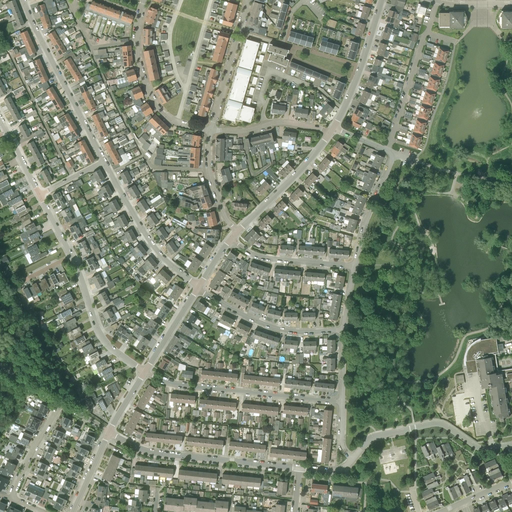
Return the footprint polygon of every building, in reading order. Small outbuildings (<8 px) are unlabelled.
[(9,4),(11,8),(17,6),(15,0),(13,0),(5,3),(6,6),(9,4)] [(52,7),(51,3),(53,3),(52,0),(46,0),(43,1),(44,4),(37,6),(39,12),(52,7)] [(288,5),(283,0),(277,0),(281,3),(280,7),(282,8),(281,11),(286,12),(288,5)] [(395,8),(402,11),(403,8),(405,0),(391,0),(391,4),(396,6),(395,6),(395,8)] [(97,2),(92,1),(91,4),(88,3),(85,10),(93,13),(97,2)] [(97,2),(93,13),(98,15),(102,4),(97,2)] [(227,6),(225,6),(224,9),(226,10),(235,12),(237,5),(228,2),(227,6)] [(252,8),(260,10),(262,11),(264,5),(254,2),(252,8)] [(102,4),(98,15),(103,17),(107,6),(102,4)] [(281,11),(282,8),(280,7),(273,5),(272,9),(279,11),(278,15),(278,16),(279,16),(278,19),(283,21),(283,20),(286,13),(286,12),(281,11)] [(425,6),(420,5),(420,6),(418,5),(416,13),(424,15),(426,8),(425,8),(425,6)] [(20,12),(17,6),(11,8),(13,14),(20,12)] [(39,12),(41,18),(48,15),(56,13),(55,10),(57,9),(56,6),(52,7),(39,12)] [(107,6),(103,17),(107,18),(111,7),(107,6)] [(116,9),(111,7),(107,18),(112,20),(116,9)] [(161,11),(150,7),(148,12),(159,16),(161,11)] [(250,17),(258,19),(260,20),(261,17),(258,17),(260,10),(252,8),(250,17)] [(408,13),(402,11),(395,8),(394,11),(395,11),(395,12),(389,10),(387,16),(398,19),(399,16),(405,18),(406,18),(408,13)] [(121,11),(116,9),(112,20),(117,22),(121,11)] [(235,12),(226,10),(225,13),(223,13),(222,16),(233,19),(235,12)] [(511,10),(503,11),(501,13),(499,15),(499,17),(498,19),(499,21),(499,23),(499,24),(500,26),(501,27),(502,28),(503,29),(511,28),(511,10)] [(129,14),(121,11),(117,22),(116,23),(120,25),(120,23),(125,25),(129,14)] [(466,17),(465,14),(464,12),(462,11),(452,11),(452,15),(450,15),(450,12),(449,12),(449,13),(439,13),(439,29),(450,29),(450,26),(452,26),(452,29),(462,29),(463,28),(464,27),(465,25),(466,22),(467,20),(466,17)] [(22,18),(20,12),(13,14),(16,21),(22,18)] [(157,21),(159,16),(148,12),(146,17),(157,21)] [(283,21),(278,19),(279,16),(278,16),(278,15),(271,13),(270,17),(277,19),(275,26),(280,32),(281,28),(283,21)] [(134,16),(129,14),(125,25),(130,27),(134,16)] [(49,17),(48,15),(41,18),(42,23),(56,19),(61,17),(61,15),(56,16),(53,17),(53,16),(49,17)] [(231,26),(233,19),(222,16),(221,19),(223,20),(222,24),(231,26)] [(398,19),(387,16),(386,22),(394,24),(393,27),(401,29),(402,26),(398,25),(400,20),(398,19)] [(157,21),(146,17),(145,21),(152,24),(151,27),(155,28),(155,26),(158,28),(160,22),(157,21)] [(250,17),(248,24),(260,27),(262,20),(260,20),(258,19),(250,17)] [(24,24),(22,18),(16,21),(17,24),(13,26),(14,28),(24,24)] [(55,23),(57,22),(56,19),(42,23),(44,29),(51,26),(54,25),(56,25),(55,24),(55,23)] [(358,22),(357,28),(363,30),(365,24),(358,22)] [(390,34),(391,35),(396,36),(398,36),(399,31),(391,29),(391,28),(385,26),(383,32),(390,34)] [(261,27),(259,35),(266,37),(267,33),(266,33),(267,29),(261,27)] [(363,30),(357,28),(355,35),(361,36),(363,30)] [(64,32),(65,31),(64,29),(61,30),(60,31),(59,30),(56,29),(54,31),(48,35),(51,40),(63,32),(64,32)] [(7,40),(17,35),(21,34),(19,31),(15,33),(8,36),(3,39),(7,46),(9,44),(7,40)] [(14,40),(15,42),(29,36),(27,31),(21,34),(17,35),(18,38),(14,40)] [(290,31),(287,41),(288,41),(293,42),(296,33),(290,31)] [(62,37),(65,35),(63,32),(51,40),(54,45),(60,41),(61,41),(63,40),(62,37)] [(220,32),(219,35),(217,35),(216,38),(227,41),(229,34),(220,32)] [(382,38),(389,41),(391,35),(390,34),(383,32),(382,38)] [(296,33),(293,42),(293,43),(293,42),(299,44),(302,34),(296,33)] [(416,42),(418,35),(414,33),(412,38),(410,37),(409,39),(410,40),(411,40),(411,41),(416,42)] [(299,44),(305,46),(308,36),(307,36),(302,35),(302,34),(299,44)] [(32,41),(29,36),(15,42),(13,44),(14,47),(21,44),(21,43),(24,42),(25,44),(32,41)] [(308,36),(305,46),(310,47),(310,48),(311,48),(314,38),(313,38),(308,36)] [(217,42),(216,46),(225,48),(227,41),(216,38),(215,42),(217,42)] [(61,41),(60,41),(54,45),(57,50),(67,44),(64,39),(63,40),(61,41)] [(244,89),(258,43),(246,39),(238,67),(239,68),(238,72),(237,72),(233,86),(244,89)] [(322,40),(321,40),(318,50),(319,50),(324,51),(324,52),(327,42),(322,40)] [(34,47),(32,41),(25,44),(26,47),(19,50),(18,48),(12,50),(14,55),(20,53),(27,50),(34,47)] [(67,44),(57,50),(60,55),(62,54),(64,57),(72,52),(69,47),(71,46),(71,45),(74,43),(73,41),(69,42),(67,44)] [(344,48),(347,49),(358,52),(358,49),(357,48),(359,44),(359,43),(349,41),(348,47),(345,46),(344,48)] [(327,42),(324,52),(325,52),(330,53),(333,43),(327,42)] [(333,44),(333,43),(330,53),(336,55),(339,45),(333,44)] [(288,50),(269,44),(267,51),(272,52),(272,54),(270,53),(268,59),(286,67),(288,61),(284,59),(284,56),(286,56),(288,50)] [(213,49),(212,52),(223,55),(225,48),(216,46),(215,49),(213,49)] [(446,57),(446,56),(447,56),(448,56),(448,55),(449,54),(448,54),(448,53),(447,53),(449,49),(438,46),(437,49),(439,49),(437,54),(446,57)] [(27,50),(20,53),(21,55),(24,54),(26,57),(27,59),(36,55),(35,53),(37,52),(34,47),(27,50)] [(357,52),(347,49),(344,48),(344,50),(347,51),(345,57),(344,57),(354,60),(355,55),(357,55),(357,52)] [(388,52),(385,50),(378,49),(377,54),(387,58),(388,52)] [(156,53),(154,53),(153,50),(143,52),(144,53),(144,55),(145,59),(156,56),(156,53)] [(79,59),(82,57),(83,57),(85,55),(83,53),(81,55),(80,54),(78,55),(78,56),(76,57),(74,54),(73,54),(72,52),(64,57),(66,60),(64,61),(67,66),(79,59)] [(221,62),(223,55),(212,52),(211,55),(213,56),(212,60),(221,62)] [(446,57),(437,54),(435,54),(433,60),(444,64),(445,60),(446,60),(447,60),(447,59),(447,58),(446,57)] [(146,65),(147,66),(156,64),(155,60),(157,60),(156,56),(145,59),(146,62),(146,65)] [(31,69),(42,64),(39,58),(29,63),(30,67),(21,71),(22,72),(23,72),(31,69)] [(67,66),(70,71),(76,68),(75,66),(78,64),(78,62),(80,61),(79,59),(67,66)] [(379,67),(382,68),(384,63),(381,62),(381,61),(375,59),(373,65),(379,67)] [(443,67),(444,64),(433,60),(432,63),(434,64),(433,68),(442,71),(442,70),(443,70),(444,70),(444,69),(444,68),(443,67)] [(298,65),(291,62),(286,74),(289,75),(292,69),(296,71),(298,65)] [(76,68),(70,71),(73,76),(84,70),(91,66),(90,63),(85,66),(85,67),(82,69),(80,68),(79,66),(76,68)] [(31,69),(23,72),(26,77),(30,75),(30,73),(36,70),(37,72),(44,69),(42,64),(31,69)] [(159,67),(157,68),(156,64),(147,66),(146,66),(147,70),(148,73),(159,71),(159,67)] [(297,78),(301,80),(306,68),(305,68),(298,65),(296,71),(300,73),(297,78)] [(383,68),(382,68),(379,67),(373,65),(371,70),(378,72),(377,73),(381,74),(383,68)] [(210,73),(206,72),(205,76),(216,79),(219,71),(211,68),(210,73)] [(306,68),(301,80),(304,81),(306,75),(311,77),(313,71),(306,68)] [(442,72),(442,71),(433,68),(431,72),(430,72),(429,75),(440,78),(441,75),(442,75),(442,74),(443,73),(442,72)] [(46,75),(44,69),(37,72),(38,75),(33,77),(33,78),(32,79),(33,81),(39,78),(46,75)] [(123,75),(124,78),(135,74),(134,69),(126,71),(126,72),(123,73),(123,75)] [(73,76),(76,81),(78,80),(80,84),(86,81),(83,77),(82,77),(81,75),(86,72),(84,70),(73,76)] [(150,80),(159,78),(158,74),(160,74),(159,71),(148,73),(149,76),(148,76),(149,79),(150,80)] [(311,77),(315,79),(312,84),(316,86),(321,74),(320,74),(313,71),(311,77)] [(135,74),(124,78),(126,82),(118,85),(119,88),(132,84),(131,81),(137,80),(135,74)] [(321,74),(316,86),(319,87),(321,81),(326,83),(328,77),(321,74)] [(49,80),(46,75),(39,78),(33,81),(34,84),(41,81),(42,83),(41,84),(42,88),(48,85),(47,81),(49,80)] [(379,79),(385,81),(386,78),(385,78),(382,77),(378,75),(377,78),(376,77),(370,75),(368,80),(374,83),(377,85),(379,79)] [(438,82),(440,78),(429,75),(428,78),(430,78),(428,83),(437,85),(438,85),(439,84),(440,83),(439,82),(438,82)] [(205,84),(214,87),(216,79),(205,76),(204,80),(206,81),(205,84)] [(82,93),(99,85),(103,84),(102,80),(93,84),(94,85),(91,86),(87,87),(86,85),(79,88),(82,93)] [(345,84),(336,80),(334,86),(331,85),(330,87),(333,88),(343,92),(344,89),(343,89),(345,84)] [(371,89),(374,83),(368,80),(365,86),(371,89)] [(437,86),(437,85),(428,83),(427,87),(425,86),(424,89),(435,92),(436,89),(437,89),(438,88),(438,87),(438,86),(437,86)] [(214,87),(205,84),(204,88),(202,87),(201,91),(212,94),(214,87)] [(5,89),(3,85),(0,86),(0,94),(9,90),(8,87),(5,89)] [(49,96),(55,92),(52,87),(50,88),(48,85),(42,88),(45,91),(46,91),(47,92),(41,96),(36,99),(38,102),(42,99),(43,99),(44,98),(45,98),(49,96)] [(101,88),(99,85),(82,93),(84,99),(91,96),(94,94),(95,94),(94,91),(101,88)] [(23,86),(13,92),(15,96),(18,94),(17,93),(24,89),(23,86)] [(131,96),(141,91),(139,86),(131,89),(131,90),(128,91),(131,96)] [(165,90),(163,86),(155,91),(154,91),(155,92),(155,93),(156,95),(158,98),(168,92),(166,89),(165,90)] [(239,108),(244,89),(233,86),(229,99),(228,100),(230,100),(228,104),(227,104),(227,105),(226,108),(228,109),(226,115),(224,114),(223,118),(235,122),(236,118),(250,123),(254,108),(243,105),(242,109),(239,108)] [(343,92),(333,88),(330,87),(329,89),(332,90),(330,96),(339,100),(339,99),(341,95),(342,95),(343,92)] [(434,96),(435,92),(424,89),(423,92),(425,92),(424,97),(433,100),(433,99),(434,99),(435,99),(435,98),(435,97),(435,96),(434,96)] [(364,90),(361,96),(370,100),(373,94),(375,95),(378,97),(385,99),(386,97),(379,95),(376,93),(370,91),(370,93),(364,90)] [(144,96),(141,91),(131,96),(133,101),(136,99),(136,100),(144,96)] [(202,94),(201,98),(210,101),(212,94),(201,91),(200,94),(202,94)] [(58,97),(55,92),(49,96),(52,101),(58,97)] [(161,103),(162,104),(170,99),(168,96),(170,95),(168,92),(158,98),(160,101),(161,103)] [(91,96),(84,99),(86,104),(102,97),(101,94),(96,96),(96,97),(95,97),(94,94),(91,96)] [(7,105),(13,102),(11,99),(14,97),(13,95),(4,99),(7,105)] [(370,106),(372,101),(370,100),(361,96),(359,102),(365,104),(365,105),(370,106)] [(53,103),(48,106),(49,109),(52,108),(55,106),(61,102),(58,97),(52,101),(53,103)] [(86,104),(89,109),(96,106),(95,104),(104,100),(103,97),(102,97),(86,104)] [(417,99),(416,102),(420,103),(431,107),(432,103),(433,103),(434,102),(433,101),(433,100),(424,97),(422,101),(417,99)] [(208,108),(210,101),(201,98),(200,102),(198,101),(197,105),(208,108)] [(135,117),(150,107),(147,102),(143,105),(141,101),(135,105),(137,109),(139,111),(137,113),(133,115),(135,117)] [(325,105),(323,108),(329,113),(333,109),(325,101),(323,104),(325,105)] [(15,107),(13,102),(7,105),(10,110),(15,107)] [(55,106),(52,108),(51,108),(52,110),(56,108),(58,111),(64,107),(61,102),(55,106)] [(421,107),(419,111),(428,114),(429,113),(430,113),(431,112),(430,111),(430,110),(431,107),(420,103),(419,106),(421,107)] [(198,115),(206,117),(208,108),(197,105),(196,110),(199,110),(198,115)] [(364,108),(359,105),(357,109),(356,109),(353,115),(362,119),(363,115),(361,114),(362,112),(367,114),(368,111),(364,108)] [(18,113),(17,110),(15,107),(10,110),(12,116),(18,113)] [(113,110),(104,115),(102,112),(105,110),(103,107),(98,109),(99,112),(92,116),(94,121),(114,112),(113,110)] [(135,117),(128,121),(131,125),(132,124),(133,125),(136,123),(134,120),(136,119),(139,117),(141,116),(143,118),(145,116),(146,116),(153,112),(150,107),(135,117)] [(329,113),(323,108),(320,111),(318,109),(316,111),(325,118),(329,113)] [(27,118),(32,116),(37,113),(35,110),(25,115),(27,118)] [(57,124),(58,126),(61,124),(65,122),(71,118),(68,113),(65,115),(63,111),(56,116),(60,122),(57,124)] [(428,115),(428,114),(419,111),(418,115),(416,115),(415,118),(426,121),(427,118),(428,118),(429,117),(429,116),(429,115),(428,115)] [(114,113),(114,112),(94,121),(97,127),(103,124),(102,121),(109,118),(109,117),(116,114),(115,112),(114,113)] [(21,118),(18,113),(12,116),(15,121),(21,118)] [(48,114),(43,117),(46,122),(52,118),(49,114),(48,114)] [(147,130),(158,118),(155,115),(147,123),(149,125),(145,128),(147,130)] [(359,128),(363,119),(362,119),(353,115),(350,120),(353,121),(351,124),(359,128)] [(61,124),(58,126),(53,129),(54,131),(62,126),(63,127),(66,125),(68,127),(74,123),(71,118),(65,122),(61,124)] [(154,130),(162,122),(158,118),(147,130),(149,132),(152,128),(154,130)] [(415,125),(424,128),(424,127),(425,127),(426,127),(426,126),(426,125),(425,124),(426,121),(415,118),(414,121),(416,121),(415,125)] [(22,132),(27,129),(25,126),(29,124),(28,122),(18,126),(22,132)] [(99,132),(112,126),(112,124),(109,125),(107,122),(103,124),(97,127),(99,132)] [(165,125),(162,122),(154,130),(156,132),(153,135),(154,137),(165,125)] [(77,128),(74,123),(68,127),(69,130),(63,134),(64,136),(77,128)] [(165,125),(154,137),(153,139),(159,145),(160,142),(160,138),(161,137),(169,129),(165,125)] [(411,132),(422,135),(423,132),(424,132),(424,131),(425,130),(424,129),(424,128),(415,125),(413,129),(412,129),(411,130),(411,132)] [(111,131),(110,129),(113,128),(112,126),(99,132),(101,137),(108,134),(107,132),(111,131)] [(25,138),(31,135),(29,133),(32,132),(30,128),(27,129),(22,132),(25,138)] [(80,133),(77,128),(64,136),(66,138),(68,136),(69,137),(69,136),(71,139),(74,137),(80,133)] [(287,147),(289,140),(288,140),(290,132),(283,131),(282,139),(276,138),(278,146),(281,147),(281,146),(287,147)] [(421,139),(422,135),(411,132),(410,135),(412,135),(410,140),(419,143),(420,142),(421,142),(421,141),(422,140),(421,139)] [(143,143),(143,144),(145,141),(148,137),(144,133),(138,139),(142,144),(143,143)] [(270,149),(273,149),(269,133),(269,134),(264,135),(267,146),(267,149),(270,148),(270,149)] [(107,149),(126,139),(125,135),(118,139),(117,137),(104,144),(107,149)] [(255,137),(258,148),(260,147),(261,152),(263,151),(260,136),(255,137)] [(254,153),(250,138),(245,139),(248,150),(251,150),(252,154),(254,153)] [(30,149),(36,146),(34,143),(37,142),(36,139),(27,144),(30,149)] [(80,148),(86,144),(84,139),(77,143),(73,145),(74,147),(72,148),(66,151),(68,155),(80,148)] [(128,142),(126,139),(107,149),(110,154),(116,151),(115,149),(128,142)] [(419,143),(410,140),(409,144),(407,143),(396,140),(395,143),(417,150),(418,146),(419,146),(420,146),(420,145),(420,144),(419,143)] [(145,141),(143,144),(141,147),(146,151),(150,145),(145,141)] [(342,152),(345,154),(347,151),(342,147),(344,143),(341,141),(340,143),(338,141),(334,146),(342,152)] [(89,150),(86,144),(80,148),(68,155),(69,157),(81,151),(82,153),(89,150)] [(33,155),(39,152),(37,149),(36,146),(30,149),(33,155)] [(341,153),(342,152),(334,146),(330,151),(332,153),(331,155),(334,157),(335,155),(338,157),(339,155),(341,157),(343,154),(341,153)] [(45,148),(42,150),(39,152),(33,155),(36,160),(42,157),(40,154),(43,152),(47,151),(45,148)] [(85,158),(92,155),(89,150),(82,153),(83,153),(79,155),(80,159),(78,160),(79,162),(85,158)] [(117,153),(116,151),(110,154),(112,160),(126,153),(125,151),(122,152),(121,151),(117,153)] [(383,157),(376,154),(372,152),(370,158),(374,160),(381,163),(383,157)] [(130,161),(126,153),(112,160),(115,165),(119,163),(120,166),(130,161)] [(95,160),(92,155),(85,158),(79,162),(80,164),(82,163),(83,166),(95,160)] [(45,156),(42,157),(36,160),(38,166),(48,161),(46,159),(45,156)] [(321,162),(326,166),(331,160),(332,160),(329,157),(328,159),(326,157),(321,162)] [(73,165),(74,165),(71,160),(66,163),(69,168),(73,165)] [(381,163),(374,160),(372,164),(368,162),(367,164),(378,169),(381,163)] [(284,168),(288,173),(293,168),(291,166),(293,165),(290,162),(284,168)] [(326,166),(321,162),(317,167),(319,169),(318,171),(321,173),(326,166)] [(43,178),(49,175),(47,171),(51,169),(49,167),(40,172),(43,178)] [(222,176),(230,174),(229,170),(232,169),(231,167),(220,170),(222,176)] [(275,181),(278,178),(273,174),(274,172),(269,168),(265,171),(275,181)] [(288,173),(284,168),(278,175),(281,177),(282,176),(284,178),(288,173)] [(90,177),(91,180),(102,174),(99,169),(93,173),(94,175),(90,177)] [(120,174),(122,179),(135,172),(134,170),(132,171),(132,170),(128,172),(126,170),(120,174)] [(135,172),(122,179),(125,184),(132,180),(131,178),(135,176),(139,173),(138,171),(135,172)] [(374,180),(376,174),(369,171),(368,174),(364,172),(364,173),(360,171),(359,174),(363,175),(366,177),(374,180)] [(161,187),(161,180),(161,172),(155,172),(152,173),(158,186),(161,187)] [(312,173),(308,178),(313,182),(319,176),(316,173),(314,175),(312,173)] [(102,174),(91,180),(93,183),(97,181),(98,183),(105,179),(102,174)] [(231,177),(230,174),(222,176),(224,182),(235,179),(234,177),(231,177)] [(6,178),(5,175),(0,177),(0,188),(9,184),(7,180),(6,180),(5,179),(6,178)] [(51,178),(49,175),(43,178),(47,184),(56,179),(54,177),(51,178)] [(374,180),(366,177),(364,183),(371,186),(374,180)] [(313,182),(308,178),(304,182),(305,184),(304,186),(307,188),(313,182)] [(261,186),(266,190),(270,185),(268,184),(270,182),(267,179),(261,186)] [(171,190),(173,182),(167,182),(167,180),(161,180),(161,187),(162,188),(171,190)] [(78,187),(76,183),(67,188),(69,192),(76,189),(76,190),(79,189),(78,187)] [(364,183),(362,186),(358,185),(357,187),(369,192),(371,186),(364,183)] [(7,185),(9,184),(0,188),(0,191),(1,194),(3,193),(5,197),(17,191),(14,193),(12,189),(8,191),(7,189),(9,188),(7,185)] [(99,195),(110,189),(107,184),(100,188),(102,190),(98,192),(94,194),(95,197),(99,195)] [(128,189),(131,194),(141,187),(140,184),(136,187),(134,185),(128,189)] [(134,198),(140,194),(144,192),(143,190),(148,187),(146,184),(142,187),(141,187),(131,194),(134,198)] [(189,194),(191,195),(193,194),(198,192),(206,190),(205,184),(189,188),(184,190),(185,193),(189,194)] [(266,190),(261,186),(255,192),(258,195),(259,193),(261,195),(266,190)] [(294,192),(298,197),(304,191),(302,188),(300,190),(298,188),(294,192)] [(110,189),(99,195),(100,198),(104,196),(105,198),(113,194),(110,189)] [(55,201),(66,196),(66,195),(65,195),(63,190),(53,195),(55,201)] [(207,191),(206,190),(198,192),(198,193),(194,195),(195,198),(199,196),(200,198),(208,195),(207,191)] [(17,191),(5,197),(0,200),(3,206),(8,203),(7,202),(11,201),(13,204),(22,200),(20,196),(19,196),(18,195),(19,194),(17,191)] [(298,197),(294,192),(289,197),(291,199),(289,200),(292,203),(298,197)] [(356,200),(364,203),(366,197),(355,193),(354,195),(358,197),(356,200)] [(150,201),(140,208),(143,213),(149,208),(148,206),(151,204),(154,208),(165,201),(163,197),(161,198),(159,195),(150,201)] [(197,205),(210,201),(208,195),(200,198),(201,202),(198,201),(196,202),(196,200),(191,201),(190,201),(190,204),(193,205),(197,204),(197,205)] [(63,207),(75,201),(73,199),(69,201),(66,196),(55,201),(58,206),(62,204),(63,207)] [(240,210),(240,203),(241,196),(237,196),(236,203),(232,202),(231,206),(234,206),(233,209),(240,210)] [(140,208),(150,201),(148,198),(144,201),(143,199),(136,203),(140,208)] [(104,211),(107,210),(118,204),(115,199),(108,203),(110,205),(105,207),(103,208),(104,211)] [(17,214),(25,210),(27,209),(24,205),(23,205),(22,204),(24,203),(22,200),(13,204),(12,205),(14,210),(15,210),(17,214)] [(277,205),(282,209),(288,203),(286,201),(284,202),(282,200),(277,205)] [(356,200),(355,204),(354,206),(361,209),(364,203),(356,200)] [(76,204),(75,201),(63,207),(64,210),(61,211),(64,217),(74,212),(75,211),(79,209),(76,204)] [(212,206),(210,201),(197,205),(197,204),(193,205),(192,208),(192,209),(196,209),(198,208),(199,210),(204,208),(204,209),(212,206)] [(118,204),(107,210),(108,213),(112,211),(114,213),(120,209),(118,204)] [(282,209),(277,205),(273,209),(275,211),(273,213),(275,216),(278,214),(279,215),(283,211),(281,210),(282,209)] [(300,205),(293,211),(300,218),(307,212),(300,205)] [(361,209),(354,206),(351,212),(359,215),(361,209)] [(26,213),(25,210),(17,214),(16,214),(13,216),(16,222),(21,220),(22,222),(29,219),(31,218),(29,213),(26,215),(25,213),(26,213)] [(206,213),(208,220),(216,218),(214,211),(206,213)] [(72,223),(83,217),(82,215),(77,217),(74,212),(64,217),(67,222),(70,221),(72,223)] [(146,217),(149,222),(160,215),(158,212),(154,215),(152,213),(146,217)] [(113,222),(115,225),(126,219),(123,214),(116,218),(117,220),(113,222)] [(160,215),(149,222),(152,227),(159,222),(157,220),(161,217),(160,215)] [(263,219),(267,224),(273,218),(271,215),(269,217),(267,215),(263,219)] [(84,220),(83,217),(72,223),(73,226),(69,228),(72,233),(84,227),(83,227),(87,225),(84,220)] [(343,223),(347,224),(355,226),(357,220),(345,217),(343,223)] [(185,228),(187,225),(173,218),(172,221),(185,228)] [(216,218),(208,220),(206,220),(208,226),(217,224),(216,218)] [(32,229),(34,228),(36,227),(34,222),(31,224),(30,222),(31,222),(29,219),(22,222),(21,223),(23,228),(24,227),(27,231),(29,230),(32,229)] [(126,219),(115,225),(116,228),(120,225),(122,228),(128,224),(126,219)] [(267,224),(263,219),(258,224),(260,226),(258,227),(261,230),(267,224)] [(355,226),(347,224),(346,228),(342,227),(342,229),(353,233),(355,226)] [(155,231),(159,236),(169,229),(167,226),(163,229),(162,227),(155,231)] [(167,234),(174,229),(173,226),(169,229),(159,236),(162,240),(168,236),(167,234)] [(86,236),(94,232),(92,229),(90,231),(86,233),(84,227),(72,233),(75,239),(82,235),(84,234),(86,236)] [(20,235),(24,244),(31,240),(32,240),(29,234),(34,231),(36,230),(34,228),(32,229),(29,230),(27,231),(25,232),(20,235)] [(119,238),(120,241),(123,240),(134,234),(131,229),(124,232),(125,235),(119,238)] [(253,229),(248,234),(256,242),(260,237),(258,235),(253,229)] [(38,237),(40,236),(38,231),(35,233),(34,231),(29,234),(32,240),(38,237)] [(123,240),(120,241),(121,243),(123,241),(124,243),(128,240),(129,243),(136,239),(134,234),(123,240)] [(256,242),(248,234),(244,238),(249,244),(252,246),(256,242)] [(29,253),(38,248),(36,244),(33,245),(33,244),(40,240),(38,237),(32,240),(31,240),(24,244),(23,244),(26,249),(27,249),(29,253)] [(78,244),(80,249),(88,246),(85,240),(78,244)] [(168,250),(179,242),(178,242),(177,240),(173,243),(171,241),(165,245),(168,250)] [(179,243),(179,242),(168,250),(171,254),(178,250),(177,248),(180,245),(179,243)] [(88,246),(80,249),(83,255),(93,250),(94,253),(100,250),(98,247),(95,249),(92,243),(88,246)] [(133,256),(143,248),(139,243),(133,248),(135,250),(131,254),(133,256)] [(202,248),(209,253),(212,247),(206,243),(202,248)] [(38,248),(29,253),(31,257),(30,257),(33,262),(49,254),(47,251),(38,255),(37,254),(40,252),(38,248)] [(147,252),(143,248),(133,256),(137,260),(135,262),(137,264),(141,260),(139,258),(147,252)] [(209,253),(202,248),(199,254),(205,258),(209,253)] [(86,260),(89,266),(100,260),(97,254),(101,252),(100,250),(94,253),(95,255),(86,260)] [(239,265),(239,268),(246,272),(249,264),(241,259),(239,262),(235,259),(237,256),(230,252),(226,258),(239,265)] [(144,269),(154,261),(150,256),(144,261),(146,263),(138,270),(140,273),(144,269)] [(191,262),(198,267),(202,262),(195,257),(192,262),(191,262)] [(240,269),(239,268),(239,265),(226,258),(223,263),(231,268),(232,265),(234,266),(232,269),(238,272),(239,270),(240,269)] [(101,266),(102,269),(108,266),(107,263),(103,265),(100,260),(89,266),(92,271),(101,266)] [(154,261),(144,269),(145,270),(146,271),(150,268),(151,270),(157,265),(154,261)] [(198,267),(191,262),(190,265),(188,268),(195,272),(198,267)] [(248,270),(255,272),(257,264),(251,262),(248,270)] [(235,276),(238,272),(232,269),(231,272),(229,270),(231,268),(223,263),(220,268),(231,275),(230,277),(239,283),(241,280),(236,276),(236,277),(235,276)] [(263,266),(257,264),(255,272),(254,276),(252,280),(255,280),(257,272),(261,274),(263,266)] [(263,266),(261,274),(263,274),(262,278),(266,280),(270,268),(263,266)] [(152,284),(155,286),(158,283),(161,280),(167,274),(162,269),(156,275),(157,275),(153,279),(155,281),(152,284)] [(216,275),(222,280),(224,280),(227,275),(219,270),(216,275)] [(50,277),(54,285),(58,283),(59,284),(63,281),(65,284),(69,282),(64,272),(60,274),(60,273),(56,274),(57,275),(55,276),(54,273),(49,276),(50,277)] [(92,277),(94,283),(104,278),(101,272),(92,277)] [(167,274),(161,280),(163,281),(166,284),(171,278),(167,274)] [(212,281),(219,285),(222,280),(216,275),(212,281)] [(41,280),(45,289),(49,287),(50,288),(55,286),(54,285),(50,277),(47,279),(48,280),(46,281),(45,278),(41,280)] [(104,278),(94,283),(97,288),(107,284),(107,283),(104,278)] [(46,290),(45,289),(41,280),(40,280),(41,282),(38,283),(39,285),(37,285),(36,283),(32,285),(33,286),(37,294),(40,292),(41,293),(46,290)] [(212,281),(209,286),(215,290),(219,285),(212,281)] [(267,291),(269,282),(265,281),(264,287),(257,286),(257,289),(267,291)] [(278,293),(279,289),(273,288),(274,283),(270,282),(268,291),(278,293)] [(177,285),(173,290),(180,295),(183,289),(177,285)] [(32,298),(37,295),(37,294),(33,286),(30,288),(31,289),(29,290),(27,287),(23,289),(28,298),(31,296),(32,298)] [(180,295),(173,290),(171,289),(168,287),(166,289),(165,288),(163,291),(176,300),(180,295)] [(63,301),(72,297),(70,292),(65,295),(64,293),(67,292),(65,288),(57,293),(59,298),(61,297),(63,301)] [(97,295),(100,300),(107,297),(104,291),(97,295)] [(228,298),(234,301),(238,294),(232,291),(228,298)] [(332,300),(340,301),(341,295),(329,293),(329,295),(333,296),(332,300)] [(243,297),(238,294),(234,301),(240,304),(243,297)] [(111,295),(107,297),(100,300),(103,306),(110,302),(109,300),(113,298),(111,295)] [(160,310),(167,314),(170,309),(164,305),(164,304),(166,302),(160,299),(157,296),(155,299),(159,301),(155,307),(158,308),(160,310)] [(74,301),(72,297),(63,301),(65,305),(64,306),(66,311),(70,309),(75,306),(73,303),(72,304),(71,302),(74,301)] [(243,297),(240,304),(245,307),(249,300),(243,297)] [(249,309),(256,312),(259,305),(255,303),(257,299),(254,298),(249,309)] [(203,313),(207,307),(204,305),(199,301),(195,308),(203,313)] [(259,305),(256,312),(262,314),(266,303),(264,302),(262,306),(259,305)] [(266,316),(273,318),(275,310),(271,309),(272,305),(269,304),(266,316)] [(331,306),(328,306),(327,308),(327,309),(330,310),(330,313),(337,314),(339,308),(331,306)] [(103,312),(106,318),(113,314),(114,314),(117,312),(114,307),(103,312)] [(275,310),(273,318),(279,319),(281,312),(281,308),(278,308),(278,311),(275,310)] [(64,323),(65,322),(73,318),(75,317),(76,317),(74,314),(70,316),(69,314),(72,313),(70,309),(66,311),(61,313),(64,318),(62,319),(64,323)] [(167,314),(160,310),(157,315),(164,319),(167,314)] [(214,322),(219,314),(216,311),(211,320),(214,322)] [(148,313),(146,316),(150,319),(154,321),(156,318),(148,313)] [(116,319),(114,314),(113,314),(106,318),(109,323),(116,319)] [(190,325),(195,328),(201,331),(202,329),(197,326),(200,321),(197,319),(197,318),(191,314),(187,320),(191,322),(190,325)] [(225,325),(228,317),(222,314),(219,322),(225,325)] [(70,331),(78,327),(76,324),(75,325),(74,323),(77,322),(75,317),(73,318),(65,322),(67,326),(66,327),(69,332),(70,331)] [(234,320),(228,317),(225,325),(231,327),(234,320)] [(147,324),(156,330),(160,325),(154,321),(150,319),(147,324)] [(235,330),(238,331),(241,332),(244,325),(239,322),(235,330)] [(115,333),(120,336),(125,330),(127,326),(125,324),(124,326),(121,324),(115,333)] [(144,329),(139,326),(137,328),(145,334),(147,331),(153,335),(156,330),(147,324),(144,329)] [(195,328),(190,325),(188,327),(184,325),(180,331),(187,336),(191,330),(195,332),(197,329),(195,328)] [(244,325),(241,332),(247,335),(250,328),(244,325)] [(79,326),(78,327),(70,331),(72,335),(71,336),(73,341),(82,336),(81,333),(79,334),(78,332),(82,331),(79,326)] [(125,330),(120,336),(126,340),(130,333),(128,332),(129,327),(127,326),(125,330)] [(144,337),(145,334),(137,328),(135,331),(143,337),(144,337)] [(255,338),(258,339),(261,332),(255,330),(252,338),(248,336),(249,336),(248,336),(245,343),(250,345),(251,341),(254,342),(255,338)] [(267,334),(261,332),(258,339),(265,342),(267,334)] [(273,336),(267,334),(265,342),(271,344),(273,336)] [(91,343),(89,340),(84,343),(83,341),(86,340),(84,335),(82,336),(73,341),(70,342),(73,348),(76,346),(78,349),(91,343)] [(174,335),(169,343),(180,350),(183,346),(176,342),(179,338),(174,335)] [(279,338),(273,336),(271,344),(274,345),(273,349),(276,350),(279,338)] [(149,341),(144,337),(143,337),(140,342),(146,346),(149,341)] [(189,345),(191,341),(184,337),(182,340),(189,345)] [(511,368),(498,371),(496,354),(499,354),(499,352),(497,352),(497,349),(498,349),(498,347),(496,347),(496,345),(498,345),(496,337),(481,340),(481,341),(480,341),(479,342),(478,342),(477,342),(477,343),(476,343),(475,343),(475,344),(474,344),(473,345),(472,345),(472,346),(471,346),(471,347),(470,347),(470,348),(469,349),(469,350),(468,351),(468,352),(467,353),(467,354),(467,355),(467,356),(467,357),(467,358),(467,359),(467,360),(467,361),(466,361),(468,374),(475,373),(475,372),(478,371),(479,374),(480,374),(483,388),(490,387),(495,414),(496,413),(497,417),(500,416),(501,421),(504,421),(504,418),(510,417),(504,382),(511,380),(511,368)] [(286,348),(290,348),(291,340),(285,339),(283,351),(286,352),(286,348)] [(309,349),(309,341),(303,341),(303,354),(300,353),(299,354),(299,363),(303,363),(303,358),(309,357),(309,354),(309,349)] [(143,351),(146,346),(140,342),(136,347),(143,351)] [(93,350),(92,348),(93,347),(91,343),(78,349),(78,350),(82,348),(83,352),(82,352),(85,357),(88,356),(94,353),(97,351),(96,348),(93,350)] [(180,350),(169,343),(164,350),(169,353),(172,349),(174,351),(173,353),(176,355),(180,350)] [(100,355),(98,351),(97,351),(94,353),(88,356),(90,360),(89,360),(92,365),(95,363),(100,361),(101,360),(99,357),(98,358),(97,357),(100,355)] [(159,366),(164,370),(170,361),(164,357),(159,366)] [(107,369),(111,367),(112,366),(111,363),(106,365),(105,364),(107,363),(104,359),(101,360),(100,361),(95,363),(92,365),(91,365),(93,370),(94,369),(94,370),(96,369),(99,373),(102,371),(107,369)] [(208,368),(208,363),(207,363),(206,362),(205,368),(204,367),(204,370),(201,370),(202,369),(198,368),(198,374),(201,374),(201,378),(207,378),(207,371),(208,368)] [(179,363),(178,367),(178,369),(182,371),(182,377),(192,378),(193,371),(185,370),(185,365),(179,363)] [(334,364),(327,364),(324,364),(324,368),(321,368),(321,370),(318,368),(317,371),(321,374),(327,374),(327,371),(334,371),(334,364)] [(104,375),(103,376),(105,381),(114,376),(112,373),(111,374),(110,372),(113,371),(111,367),(107,369),(102,371),(104,375)] [(458,383),(465,382),(464,378),(464,376),(463,375),(457,376),(458,383)] [(106,396),(110,404),(111,404),(110,402),(114,400),(112,397),(114,396),(115,397),(118,396),(117,394),(120,393),(119,390),(121,389),(117,382),(107,387),(109,391),(105,393),(106,396)] [(149,385),(146,390),(152,394),(156,389),(149,385)] [(149,399),(151,396),(154,398),(155,398),(165,404),(166,402),(156,396),(152,394),(146,390),(143,395),(149,399)] [(85,399),(81,401),(86,410),(90,408),(91,409),(95,407),(93,404),(95,403),(96,404),(98,403),(99,402),(98,401),(97,398),(93,391),(88,394),(89,396),(88,396),(87,396),(86,397),(85,398),(85,399)] [(156,396),(166,402),(167,394),(164,393),(162,396),(157,394),(156,396)] [(173,410),(175,411),(178,394),(171,393),(170,405),(171,405),(170,409),(173,409),(173,410)] [(147,402),(149,399),(143,395),(140,400),(146,404),(154,409),(155,407),(147,402)] [(108,405),(110,404),(106,396),(102,398),(101,396),(97,398),(98,401),(99,402),(98,403),(103,410),(107,408),(105,405),(107,404),(108,405)] [(154,409),(146,404),(140,400),(136,405),(143,409),(145,406),(153,411),(154,409)] [(41,404),(39,403),(38,406),(35,407),(34,409),(33,408),(33,406),(29,404),(29,405),(26,411),(41,417),(43,414),(45,415),(48,409),(47,409),(48,406),(42,404),(41,404)] [(314,414),(331,416),(332,410),(328,410),(329,406),(321,405),(320,409),(324,410),(324,412),(320,411),(319,413),(317,412),(315,412),(315,409),(315,408),(311,408),(310,414),(314,414)] [(142,420),(147,422),(148,420),(144,418),(144,417),(140,416),(141,413),(135,410),(132,415),(139,418),(142,420)] [(132,415),(129,421),(136,424),(139,418),(132,415)] [(69,424),(71,420),(63,416),(60,424),(63,425),(62,428),(67,431),(69,432),(72,425),(69,424)] [(37,430),(41,420),(34,417),(29,427),(26,426),(25,429),(33,432),(34,429),(37,430)] [(127,426),(134,429),(136,424),(129,421),(127,426)] [(80,426),(75,423),(71,433),(76,435),(76,436),(79,437),(81,432),(78,430),(80,426)] [(134,429),(127,426),(124,432),(131,435),(134,429)] [(65,434),(67,431),(62,428),(61,428),(60,431),(55,429),(53,434),(62,438),(64,433),(65,434)] [(80,443),(86,446),(87,447),(89,444),(92,445),(95,438),(93,437),(95,433),(88,430),(87,434),(88,435),(85,442),(82,440),(80,443)] [(29,442),(29,441),(30,438),(31,438),(32,435),(24,432),(21,439),(11,435),(9,440),(24,447),(26,444),(28,445),(29,443),(29,442)] [(54,445),(59,447),(61,448),(62,445),(60,445),(61,444),(60,443),(62,438),(53,434),(50,439),(55,442),(54,445)] [(438,452),(436,448),(433,441),(429,443),(430,444),(428,445),(432,455),(431,455),(431,458),(434,456),(433,454),(438,452)] [(444,445),(443,446),(447,456),(445,456),(446,458),(449,457),(448,455),(453,453),(448,442),(444,444),(444,445)] [(84,449),(86,446),(80,443),(79,447),(80,447),(78,452),(87,456),(89,451),(84,449)] [(44,450),(53,454),(53,453),(55,449),(58,450),(59,447),(61,448),(59,447),(54,445),(52,444),(51,447),(46,445),(44,450)] [(426,458),(431,455),(432,455),(428,445),(426,446),(425,445),(421,447),(426,458)] [(24,450),(16,446),(15,449),(14,449),(12,452),(13,453),(13,454),(7,451),(5,456),(14,461),(16,457),(20,459),(21,455),(22,455),(21,455),(22,454),(22,453),(24,450)] [(447,456),(443,446),(440,447),(440,446),(436,448),(438,452),(440,459),(445,456),(447,456)] [(45,460),(50,463),(52,460),(51,459),(53,454),(44,450),(42,455),(46,457),(45,460)] [(84,461),(87,456),(78,452),(75,457),(74,457),(73,460),(78,462),(80,459),(84,461)] [(110,460),(118,464),(120,458),(112,454),(110,460)] [(78,462),(73,460),(70,459),(69,462),(68,462),(66,467),(70,469),(79,473),(82,467),(77,465),(78,462)] [(487,470),(497,466),(496,464),(497,463),(495,459),(485,464),(487,469),(487,470)] [(49,466),(50,463),(45,460),(44,463),(39,461),(36,466),(46,470),(48,465),(49,466)] [(115,470),(118,464),(110,460),(107,466),(115,470)] [(12,474),(16,465),(8,461),(5,468),(1,467),(0,469),(0,472),(8,476),(10,473),(12,474)] [(38,477),(43,479),(45,480),(48,475),(45,474),(44,473),(46,470),(36,466),(34,472),(39,474),(38,477)] [(104,472),(113,476),(115,470),(107,466),(104,472)] [(498,468),(497,466),(487,470),(487,469),(485,470),(486,472),(488,471),(490,476),(500,471),(499,467),(498,468)] [(66,476),(71,479),(72,476),(77,478),(79,473),(70,469),(68,474),(67,473),(66,476)] [(470,471),(467,472),(468,474),(463,476),(465,481),(466,481),(468,487),(472,485),(472,484),(474,483),(470,473),(471,473),(470,471)] [(476,471),(471,473),(470,473),(474,483),(476,482),(476,483),(480,481),(476,471)] [(500,471),(490,476),(492,481),(490,482),(491,485),(493,484),(493,482),(502,478),(501,476),(502,475),(500,471)] [(102,478),(107,480),(110,481),(113,476),(104,472),(102,478)] [(436,478),(436,477),(434,472),(423,477),(425,481),(426,481),(427,483),(436,478)] [(228,483),(229,474),(222,474),(222,479),(219,479),(219,484),(218,488),(221,488),(222,484),(221,484),(221,483),(228,483)] [(5,489),(7,484),(9,480),(0,475),(0,491),(1,491),(2,488),(5,489)] [(71,479),(66,476),(64,479),(65,480),(63,485),(72,489),(74,484),(70,482),(71,479)] [(439,479),(438,476),(436,477),(436,478),(427,483),(427,484),(426,485),(427,487),(428,489),(432,487),(432,488),(439,485),(437,480),(439,479)] [(263,487),(263,486),(264,481),(260,481),(261,478),(254,477),(253,486),(260,487),(259,492),(262,493),(263,488),(263,487)] [(454,486),(458,497),(462,495),(462,494),(464,493),(460,484),(461,483),(460,481),(457,482),(458,484),(454,486)] [(471,491),(468,487),(466,481),(465,481),(461,483),(460,484),(464,493),(466,493),(471,491)] [(108,487),(109,484),(106,483),(103,482),(102,486),(98,485),(98,488),(96,488),(96,491),(106,492),(110,492),(108,487)] [(319,492),(319,484),(312,483),(310,495),(314,496),(315,492),(319,492)] [(319,492),(322,493),(322,497),(323,497),(322,500),(324,501),(324,505),(328,505),(329,495),(326,495),(326,493),(327,485),(319,484),(319,492)] [(24,494),(30,496),(33,488),(28,485),(24,494)] [(61,490),(60,490),(58,493),(64,495),(65,492),(70,494),(72,489),(63,485),(61,490)] [(332,498),(345,499),(345,496),(346,486),(333,485),(332,498)] [(139,489),(138,495),(148,496),(148,493),(147,493),(147,490),(144,490),(144,487),(138,486),(137,489),(139,489)] [(346,486),(345,496),(357,497),(358,488),(346,486)] [(458,497),(454,486),(449,489),(448,487),(445,488),(446,490),(447,489),(452,499),(454,498),(454,499),(458,497)] [(41,497),(44,498),(47,493),(48,488),(46,487),(44,490),(39,487),(38,490),(35,498),(40,501),(41,497)] [(425,498),(435,494),(435,495),(437,494),(436,492),(434,492),(432,488),(432,487),(428,489),(421,492),(423,496),(424,496),(425,498)] [(38,490),(33,488),(30,496),(35,498),(38,490)] [(56,501),(65,506),(67,500),(62,498),(64,495),(58,493),(57,496),(55,495),(52,500),(56,501)] [(511,493),(508,495),(508,494),(506,495),(506,494),(503,495),(506,502),(508,501),(510,504),(511,503),(511,493)] [(437,500),(435,495),(435,494),(425,498),(426,500),(425,500),(427,504),(437,500)] [(507,505),(506,502),(503,495),(503,496),(501,497),(502,498),(498,500),(499,501),(496,502),(499,508),(499,509),(502,507),(502,508),(507,505)] [(105,500),(105,497),(97,496),(97,499),(95,499),(95,502),(96,502),(96,503),(96,505),(102,506),(108,506),(109,502),(107,500),(105,500)] [(222,498),(220,511),(227,511),(228,501),(224,501),(224,499),(222,498)] [(197,501),(195,511),(201,511),(203,499),(201,499),(201,501),(197,501)] [(499,508),(496,502),(495,499),(493,499),(493,501),(487,503),(487,502),(486,502),(487,504),(490,510),(493,509),(493,510),(499,508)] [(65,506),(56,501),(52,500),(51,503),(54,505),(53,507),(62,511),(65,506)] [(209,502),(207,511),(214,511),(216,500),(213,500),(213,502),(209,502)] [(440,504),(437,500),(427,504),(429,508),(430,508),(431,510),(440,506),(441,507),(443,506),(442,503),(440,504)] [(490,510),(487,504),(486,502),(485,503),(485,504),(482,506),(482,507),(480,508),(479,508),(481,511),(488,511),(491,511),(490,510)]
